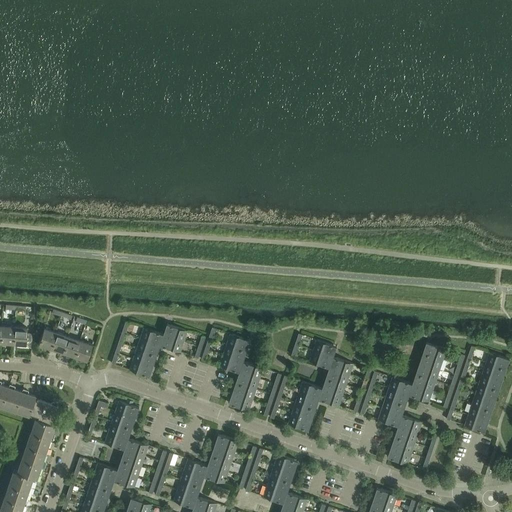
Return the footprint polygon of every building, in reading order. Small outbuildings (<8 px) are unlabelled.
[(2,325),(0,343),(13,344),(15,326),(2,325)] [(171,325),(168,335),(184,341),(188,330),(172,325),(171,325)] [(15,326),(13,344),(25,345),(25,341),(26,333),(27,327),(15,326)] [(144,327),(141,338),(157,344),(161,345),(164,334),(161,333),(160,332),(144,327)] [(38,345),(50,349),(56,332),(44,328),(38,345)] [(56,332),(50,349),(63,353),(69,337),(56,332)] [(231,333),(227,344),(244,349),(247,351),(251,340),(247,339),(246,339),(231,333)] [(168,335),(164,346),(181,351),(184,341),(168,335)] [(69,337),(63,353),(75,357),(80,340),(69,337)] [(141,338),(137,348),(154,354),(157,344),(141,338)] [(317,339),(314,350),(330,355),(334,356),(337,346),(334,345),(317,339)] [(80,340),(75,357),(86,361),(92,344),(80,340)] [(431,343),(427,353),(443,359),(447,348),(432,343),(431,343)] [(227,344),(224,354),(240,360),(244,361),(247,351),(244,349),(227,344)] [(137,348),(134,359),(150,364),(154,354),(137,348)] [(314,350),(310,360),(327,366),(327,363),(330,355),(314,350)] [(490,351),(486,362),(503,367),(506,369),(510,358),(507,357),(490,351)] [(427,353),(423,364),(440,369),(443,359),(427,353)] [(224,354),(220,365),(237,370),(240,360),(224,354)] [(334,367),(334,368),(350,374),(354,363),(337,358),(334,367)] [(134,359),(130,369),(146,375),(150,364),(134,359)] [(247,362),(244,373),(260,378),(263,368),(247,362)] [(486,362),(482,372),(500,378),(503,379),(506,369),(503,367),(486,362)] [(423,364),(420,374),(436,380),(440,369),(423,364)] [(334,368),(330,378),(347,384),(350,374),(334,368)] [(482,372),(479,383),(496,388),(500,378),(482,372)] [(244,373),(240,383),(257,388),(260,378),(244,373)] [(420,374),(416,384),(433,390),(436,380),(420,374)] [(393,377),(389,388),(406,393),(409,382),(393,377)] [(330,378),(327,389),(343,394),(347,384),(330,378)] [(303,381),(299,392),(316,398),(320,386),(303,381)] [(21,511),(32,479),(36,480),(41,464),(55,425),(49,423),(51,420),(53,421),(55,412),(58,406),(58,405),(43,400),(37,398),(36,401),(34,400),(35,396),(35,395),(0,383),(0,402),(38,415),(38,417),(22,464),(19,473),(15,472),(1,511),(21,511)] [(240,383),(236,394),(253,399),(257,388),(240,383)] [(479,383),(476,393),(493,398),(496,388),(479,383)] [(416,384),(413,395),(413,396),(417,397),(429,401),(433,390),(416,384)] [(357,400),(361,401),(365,389),(361,388),(360,393),(357,392),(356,394),(355,394),(354,398),(357,400)] [(389,388),(386,397),(402,403),(406,393),(389,388)] [(327,389),(323,400),(339,406),(343,394),(327,389)] [(299,392),(296,402),(312,408),(316,409),(319,399),(316,398),(299,392)] [(476,393),(472,403),(489,409),(493,398),(476,393)] [(236,394),(233,404),(249,409),(253,399),(236,394)] [(448,394),(443,406),(447,407),(452,395),(448,394)] [(386,397),(382,408),(399,413),(402,403),(386,397)] [(120,400),(116,410),(133,416),(136,417),(139,407),(136,406),(133,405),(127,403),(126,402),(120,400)] [(296,402),(292,413),(309,419),(312,420),(316,409),(312,408),(296,402)] [(472,403),(468,414),(485,420),(489,409),(472,403)] [(382,408),(379,419),(395,424),(399,413),(382,408)] [(116,411),(113,420),(129,426),(132,427),(136,417),(133,416),(116,410),(116,411)] [(292,413),(289,423),(305,429),(308,430),(309,430),(312,420),(309,419),(292,413)] [(468,414),(465,424),(482,430),(485,420),(468,414)] [(403,415),(399,426),(402,427),(419,432),(422,422),(422,421),(407,416),(406,416),(403,415)] [(113,420),(109,431),(126,437),(129,438),(132,427),(129,426),(113,420)] [(399,426),(396,435),(399,437),(415,442),(419,432),(402,427),(399,426)] [(109,431),(105,442),(122,448),(125,449),(129,438),(126,437),(109,431)] [(219,434),(216,444),(236,450),(239,441),(222,435),(219,434)] [(396,435),(392,446),(395,447),(412,453),(415,442),(399,437),(396,435)] [(129,438),(125,449),(129,450),(145,456),(149,445),(132,439),(131,439),(129,438)] [(216,444),(212,454),(232,461),(234,455),(238,457),(239,452),(235,451),(236,450),(216,444)] [(392,446),(389,456),(392,457),(408,463),(412,453),(395,447),(392,446)] [(124,453),(122,459),(125,460),(139,464),(142,466),(142,464),(145,456),(129,450),(125,449),(124,453)] [(212,454),(209,465),(228,472),(232,461),(212,454)] [(278,454),(275,464),(291,469),(295,470),(298,461),(294,459),(278,454)] [(186,464),(185,469),(201,474),(205,475),(208,465),(206,464),(205,464),(197,461),(188,458),(186,464)] [(122,459),(118,469),(122,470),(138,476),(142,466),(139,464),(125,460),(122,459)] [(98,464),(95,473),(111,479),(115,480),(118,469),(115,468),(104,464),(98,463),(98,464)] [(275,464),(271,475),(287,480),(291,482),(295,470),(291,469),(275,464)] [(209,465),(205,476),(208,477),(216,480),(217,480),(225,483),(228,472),(209,465)] [(118,469),(115,480),(117,481),(118,481),(119,482),(135,487),(138,476),(122,470),(118,469)] [(185,469),(181,479),(198,484),(201,486),(205,475),(201,474),(185,469)] [(95,473),(91,483),(108,488),(111,490),(115,480),(111,479),(95,473)] [(271,475),(268,485),(284,491),(288,492),(291,482),(287,480),(271,475)] [(181,479),(178,489),(194,495),(198,496),(199,493),(201,486),(198,484),(181,479)] [(91,483),(88,494),(104,499),(107,500),(111,490),(108,488),(91,483)] [(268,485),(264,496),(280,502),(284,503),(288,492),(284,491),(268,485)] [(378,487),(374,498),(378,499),(394,505),(398,494),(381,489),(378,487)] [(178,490),(174,500),(181,503),(190,506),(192,507),(194,507),(198,496),(194,495),(178,489),(178,490)] [(288,492),(284,503),(287,504),(304,510),(308,499),(291,493),(290,493),(288,492)] [(88,494),(84,504),(101,509),(104,511),(107,500),(104,499),(88,494)] [(198,496),(194,507),(198,509),(207,511),(214,511),(218,503),(206,499),(201,498),(198,496)] [(132,497),(129,508),(132,509),(141,511),(149,511),(152,504),(135,498),(132,497)] [(374,498),(371,508),(374,509),(381,511),(391,511),(394,505),(378,499),(374,498)] [(284,505),(281,511),(303,511),(304,510),(287,504),(284,503),(284,505)]
